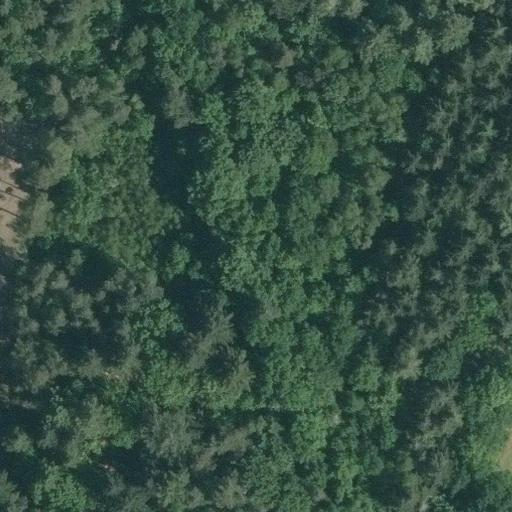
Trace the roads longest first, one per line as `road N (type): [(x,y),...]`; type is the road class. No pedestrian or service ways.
road 1 (track): [(340,511),(190,0)]
road 2 (track): [(77,511),(254,224)]
road 3 (track): [(0,138),(56,107),(147,0)]
road 4 (track): [(88,511),(0,420)]
